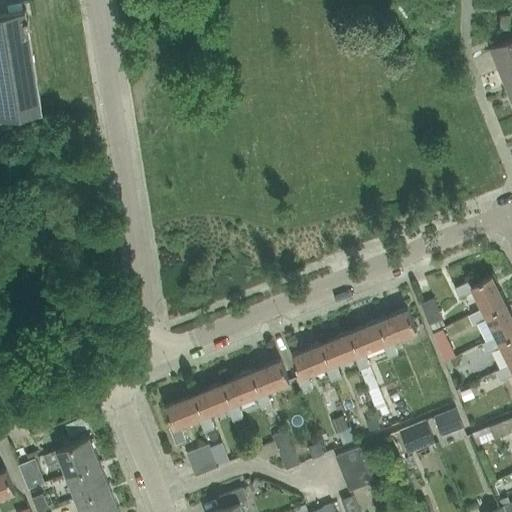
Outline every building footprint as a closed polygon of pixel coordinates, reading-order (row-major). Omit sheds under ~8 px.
[(0,118),(42,112),(25,10),(25,9),(0,13),(0,118)] [(500,29),(510,29),(509,14),(499,14),(500,29)] [(511,65),(511,38),(489,48),(499,71),(511,65)] [(507,93),(511,90),(511,65),(499,71),(507,93)] [(484,312),(505,302),(491,273),(471,284),(469,280),(454,288),(459,297),(474,290),(483,308),(484,312)] [(433,297),(420,302),(429,323),(442,318),(433,297)] [(498,339),(511,332),(511,317),(505,302),(484,312),(483,308),(468,315),(473,325),(487,317),(496,335),(498,339)] [(392,338),(415,329),(406,308),(378,319),(387,341),(382,342),(388,358),(398,353),(392,338)] [(363,350),(382,342),(387,341),(378,319),(350,331),(358,352),(353,354),(360,369),(370,365),(363,350)] [(442,327),(430,332),(441,362),(453,357),(442,327)] [(335,361),(353,354),(358,352),(350,331),(321,343),(330,364),(324,365),(331,381),(341,376),(335,361)] [(511,367),(511,332),(498,339),(496,335),(482,343),(486,353),(501,345),(510,363),(511,367)] [(306,373),(324,365),(330,364),(321,343),(292,355),(301,375),(296,377),(302,392),(313,388),(306,373)] [(457,351),(463,371),(486,364),(480,345),(457,351)] [(272,409),(271,405),(272,404),(265,389),(289,379),(280,359),(251,371),(260,392),(255,393),(262,408),(269,428),(278,424),(272,410),(272,409)] [(511,367),(510,363),(495,371),(500,380),(511,373),(511,367)] [(236,401),(255,393),(260,392),(251,371),(223,382),(231,403),(226,405),(233,420),(243,416),(236,401)] [(208,412),(226,405),(231,403),(223,382),(194,394),(203,415),(198,417),(205,432),(215,427),(208,412)] [(179,424),(198,417),(203,415),(194,394),(165,406),(174,426),(169,428),(176,443),(186,439),(179,424)] [(456,407),(435,415),(443,434),(464,426),(456,407)] [(493,438),(511,430),(511,416),(489,426),(493,438)] [(426,419),(401,429),(408,445),(433,435),(426,419)] [(286,468),(300,462),(286,428),(272,434),(286,468)] [(98,460),(88,436),(55,449),(43,454),(44,457),(47,464),(59,459),(64,473),(98,460)] [(195,475),(218,465),(209,443),(186,452),(195,475)] [(339,468),(364,458),(359,446),(335,456),(339,468)] [(44,482),(36,460),(34,458),(18,464),(28,488),(44,482)] [(344,479),(368,469),(364,458),(339,468),(344,479)] [(74,497),(107,483),(98,460),(64,473),(74,497)] [(344,479),(349,490),(373,481),(368,469),(344,479)] [(0,496),(9,493),(14,490),(6,470),(0,472),(0,496)] [(80,511),(102,511),(117,506),(107,483),(74,497),(80,511)] [(243,511),(239,501),(246,498),(241,487),(218,496),(222,508),(211,511),(243,511)] [(48,507),(42,493),(32,497),(37,511),(48,507)] [(359,511),(353,495),(341,500),(345,511),(359,511)] [(503,511),(511,511),(511,501),(501,505),(503,511)] [(320,508),(321,511),(335,511),(332,503),(320,508)]
